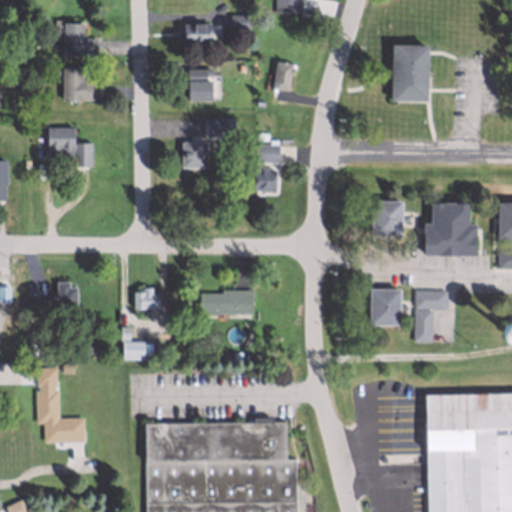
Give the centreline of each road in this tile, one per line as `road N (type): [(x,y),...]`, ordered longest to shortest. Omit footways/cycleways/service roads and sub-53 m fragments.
road 1 (residential): [(353,0),(317,156),(311,245),(311,353),(346,511)]
road 2 (residential): [(311,245),(0,246)]
road 3 (residential): [(143,248),(138,0)]
road 4 (residential): [(511,154),(317,156)]
